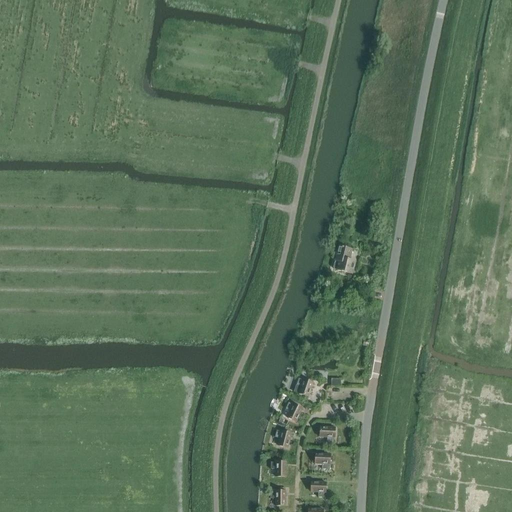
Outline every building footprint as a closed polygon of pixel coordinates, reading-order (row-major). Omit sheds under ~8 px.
[(352,251),(338,247),(335,262),(338,263),(336,271),(353,275),(356,263),(350,261),(352,251)] [(296,385),(294,392),(299,394),(308,397),(313,383),(304,380),(303,381),(299,379),(296,385)] [(290,412),(287,418),(296,422),(302,409),(293,405),(288,403),(286,409),(290,412)] [(335,428),(320,428),(320,438),(327,438),(327,443),(334,443),(334,438),(335,428)] [(280,439),(278,446),(288,448),(291,434),(282,432),(277,431),(275,438),(280,439)] [(330,455),(316,454),(315,464),(322,465),(322,470),(329,470),(329,465),(330,465),(330,455)] [(286,477),(286,463),(276,463),(271,463),(271,470),(276,470),(276,477),(286,477)] [(325,493),(326,483),(311,482),(311,492),(318,493),(318,498),(325,498),(325,493)] [(285,506),(286,492),(276,492),(270,492),(270,499),(275,499),(275,506),(285,506)]
